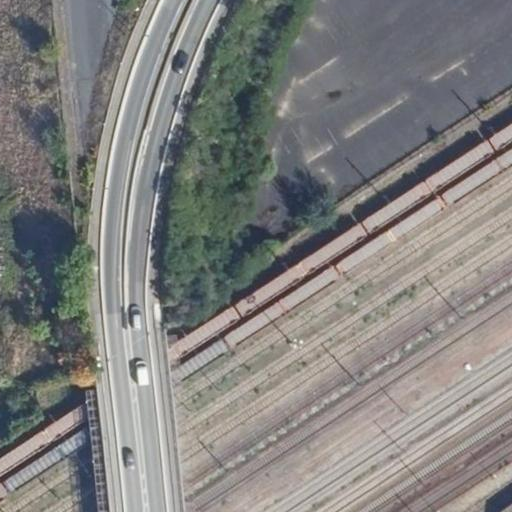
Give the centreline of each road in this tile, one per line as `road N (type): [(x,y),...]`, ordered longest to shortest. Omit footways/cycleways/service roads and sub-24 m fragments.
road 1 (primary): [(161,511),(142,307),(145,226),(164,127),(213,0)]
road 2 (primary): [(169,0),(134,87),(112,178),(106,314),(124,511)]
